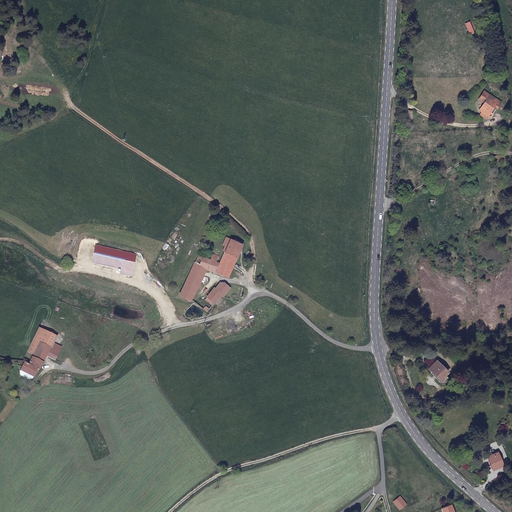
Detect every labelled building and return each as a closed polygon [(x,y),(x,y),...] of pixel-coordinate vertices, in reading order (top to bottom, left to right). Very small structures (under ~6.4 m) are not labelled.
[(485,93),(480,100),(484,104),(481,108),(483,110),(481,113),(479,115),(486,120),(494,108),(497,110),(501,104),(485,93)] [(217,272),(228,277),(243,245),(232,240),(221,263),(217,272)] [(217,272),(221,263),(217,262),(219,257),(213,255),(210,260),(199,256),(180,295),(190,302),(199,284),(206,269),(217,272)] [(215,288),(208,297),(215,303),(222,294),(215,288)] [(215,303),(208,297),(205,300),(213,306),(215,303)] [(39,336),(54,344),(58,338),(41,328),(28,351),(31,352),(39,336)] [(57,357),(62,348),(54,344),(39,336),(31,352),(35,354),(28,368),(39,373),(49,354),(57,357)] [(447,372),(436,360),(428,368),(439,380),(440,379),(443,382),(447,378),(444,375),(447,372)] [(17,378),(31,385),(35,377),(36,378),(39,373),(28,368),(26,372),(21,370),(17,378)] [(28,387),(31,385),(17,378),(16,380),(19,383),(28,387)] [(501,466),(496,454),(489,457),(493,465),(492,465),(493,469),(501,466)] [(397,499),(394,501),(393,502),(399,509),(405,505),(398,498),(397,499)]
